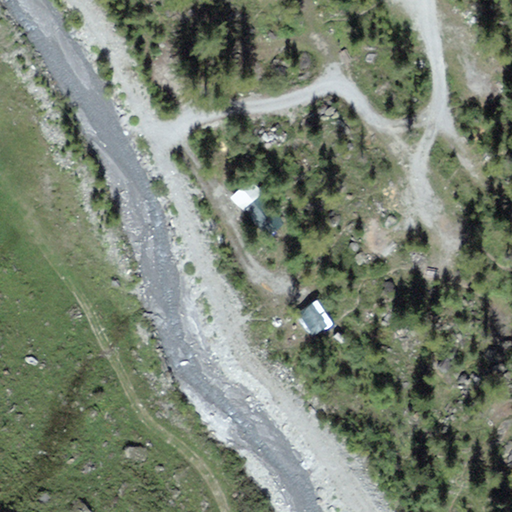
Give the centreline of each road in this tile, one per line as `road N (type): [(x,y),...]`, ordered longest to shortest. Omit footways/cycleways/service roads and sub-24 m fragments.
road 1 (track): [(227,511),(207,474),(141,413),(0,158)]
road 2 (track): [(425,0),(440,96),(420,166),(438,234),(436,263)]
